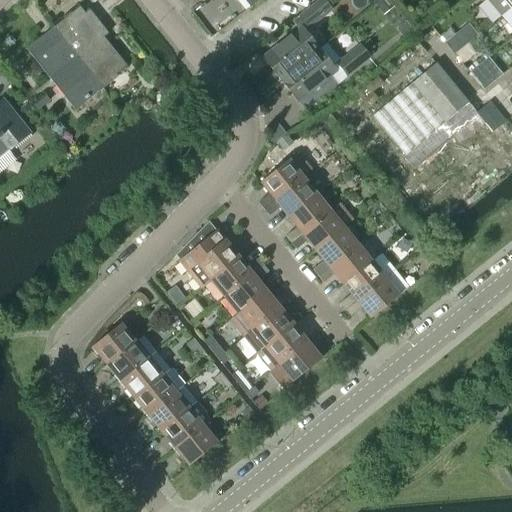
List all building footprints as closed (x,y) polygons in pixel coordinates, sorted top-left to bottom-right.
[(242,0),(248,8),(248,9),(249,10),(260,0),(242,0)] [(320,0),(300,16),(309,28),(331,11),(322,0),(320,0)] [(511,0),(486,0),(501,16),(510,9),(511,6),(511,0)] [(79,7),(53,28),(100,87),(126,66),(125,66),(124,67),(102,39),(108,34),(89,10),(85,14),(79,7)] [(100,87),(53,28),(26,50),(73,109),(100,87)] [(263,58),(280,80),(318,50),(300,28),(263,58)] [(338,64),(347,76),(369,58),(360,47),(338,64)] [(318,50),(280,80),(298,102),(335,72),(318,50)] [(372,117),(404,156),(403,157),(412,168),(453,135),(461,144),(485,124),(435,64),(372,117)] [(30,133),(2,98),(0,99),(0,157),(12,148),(30,133)] [(260,183),(274,201),(302,178),(311,170),(298,153),(288,161),(288,160),(260,183)] [(274,201),(288,217),(316,195),(302,178),(274,201)] [(288,217),(301,234),(329,211),(316,195),(288,217)] [(258,203),(263,210),(271,204),(267,199),(263,199),(258,203)] [(271,204),(263,210),(268,216),(274,212),(274,208),(271,204)] [(301,234),(315,251),(343,228),(352,221),(339,204),(329,211),(301,234)] [(315,251),(329,268),(357,245),(343,228),(315,251)] [(201,288),(210,280),(238,258),(216,231),(179,261),(201,288)] [(285,237),(290,243),(298,237),(294,233),(290,233),(285,237)] [(298,237),(290,243),(296,250),(301,246),(301,241),(298,237)] [(329,268),(342,284),(370,262),(357,245),(329,268)] [(342,284),(356,301),(394,270),(380,253),(370,262),(342,284)] [(210,280),(224,297),(252,275),(238,258),(210,280)] [(252,267),(255,272),(263,265),(257,259),(252,263),(252,267)] [(263,265),(255,272),(259,276),(263,276),(268,272),(263,265)] [(312,270),(317,277),(325,271),(322,266),(317,266),(312,270)] [(394,270),(356,301),(370,319),(408,288),(394,270)] [(325,271),(317,277),(323,283),(328,279),(328,275),(325,271)] [(224,297),(237,314),(265,291),(252,275),(224,297)] [(243,337),(279,308),(265,291),(237,314),(229,320),(243,337)] [(339,304),(345,310),(352,304),(349,300),(344,300),(339,304)] [(352,304),(345,310),(350,317),(355,313),(356,309),(352,304)] [(159,311),(164,318),(171,312),(166,305),(159,311)] [(279,308),(243,337),(257,354),(292,325),(279,308)] [(171,312),(164,318),(170,324),(176,319),(171,312)] [(106,365),(134,342),(120,324),(92,347),(106,365)] [(292,325),(257,354),(270,371),(278,364),(306,342),(292,325)] [(203,341),(217,358),(224,353),(210,336),(203,341)] [(140,337),(134,342),(106,365),(120,381),(154,354),(140,337)] [(186,344),(191,351),(198,345),(193,339),(186,344)] [(306,342),(278,364),(292,382),(320,359),(306,342)] [(198,345),(191,351),(197,358),(204,352),(198,345)] [(224,353),(217,358),(222,365),(229,360),(224,353)] [(154,354),(120,381),(133,398),(167,370),(154,354)] [(167,370),(133,398),(147,415),(181,387),(167,370)] [(230,375),(244,392),(251,387),(237,370),(230,375)] [(213,378),(219,385),(226,379),(220,372),(213,378)] [(226,379),(219,385),(224,391),(231,386),(226,379)] [(181,387),(147,415),(161,432),(195,404),(181,387)] [(251,387),(244,392),(249,399),(256,393),(251,387)] [(161,432),(174,449),(202,426),(208,421),(195,404),(161,432)] [(241,412),(246,419),(253,413),(248,407),(241,412)] [(202,426),(174,449),(189,466),(217,444),(202,426)]
